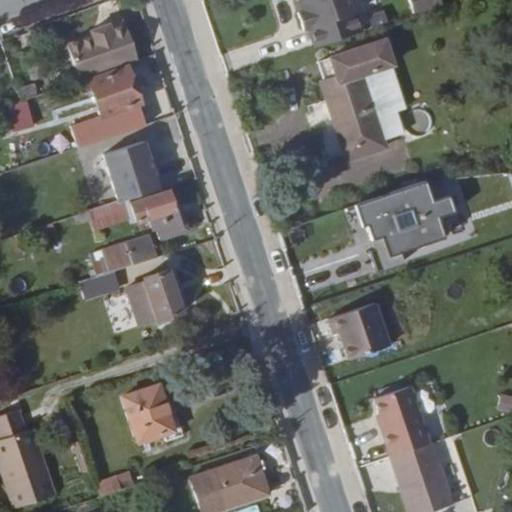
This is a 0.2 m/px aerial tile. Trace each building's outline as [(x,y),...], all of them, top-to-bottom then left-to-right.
[(295,15),(301,34),(348,20),(343,1),(348,0),(347,0),(285,0),(290,16),(295,15)] [(65,81),(125,60),(110,20),(94,26),(95,31),(79,37),(54,45),(65,81)] [(94,26),(77,31),(79,37),(95,31),(94,26)] [(385,61),(377,35),(304,59),(309,75),(306,76),(333,155),(375,141),(373,133),(353,71),(380,62),(385,61)] [(21,79),(34,74),(24,47),(11,52),(21,79)] [(393,102),(380,62),(353,71),(373,133),(391,127),(384,105),(393,102)] [(73,84),(84,116),(86,122),(123,110),(126,109),(113,71),(73,84)] [(93,142),(130,130),(123,110),(86,122),(93,142)] [(123,197),(150,188),(135,141),(94,153),(109,201),(123,197)] [(418,181),(347,203),(353,225),(358,223),(363,239),(372,236),(375,245),(360,249),(367,270),(393,262),(391,252),(436,239),(430,218),(447,213),(442,196),(425,201),(418,181)] [(174,204),(164,207),(160,192),(124,203),(128,214),(129,218),(139,215),(143,227),(152,225),(155,236),(182,228),(174,204)] [(124,203),(123,197),(109,201),(91,207),(97,223),(128,214),(124,203)] [(81,210),(86,227),(97,223),(91,207),(81,210)] [(150,258),(143,237),(106,249),(112,269),(150,258)] [(106,249),(82,256),(88,276),(103,272),(112,269),(106,249)] [(107,288),(103,272),(88,276),(65,283),(71,299),(107,288)] [(136,328),(176,316),(162,274),(138,282),(139,286),(125,290),(136,328)] [(336,357),(379,347),(369,303),(321,315),(325,330),(330,330),(336,357)] [(157,383),(122,394),(136,434),(170,424),(157,383)] [(383,428),(379,429),(388,458),(427,446),(411,390),(375,400),(379,417),(383,428)] [(29,420),(24,421),(16,401),(0,406),(0,460),(13,497),(51,485),(29,420)] [(138,442),(173,432),(170,424),(136,434),(138,442)] [(430,445),(427,446),(388,458),(404,511),(432,511),(449,507),(430,445)] [(223,502),(267,487),(255,454),(212,468),(223,502)]
